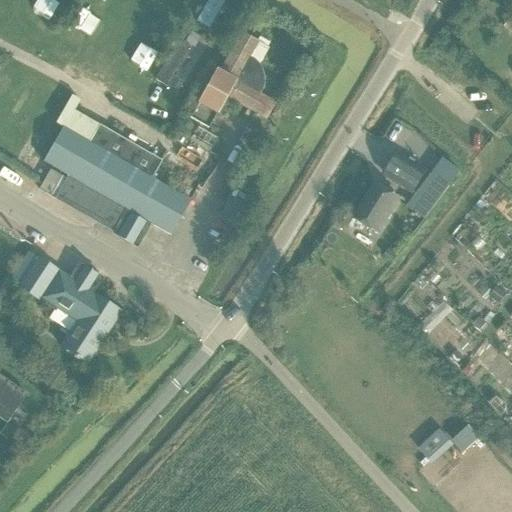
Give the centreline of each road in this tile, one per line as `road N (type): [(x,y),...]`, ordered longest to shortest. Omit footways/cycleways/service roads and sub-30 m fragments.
road 1 (unclassified): [(226,323),(430,0)]
road 2 (unclassified): [(409,511),(226,323)]
road 3 (unclassified): [(59,511),(226,323)]
road 4 (unknown): [(0,45),(131,123)]
